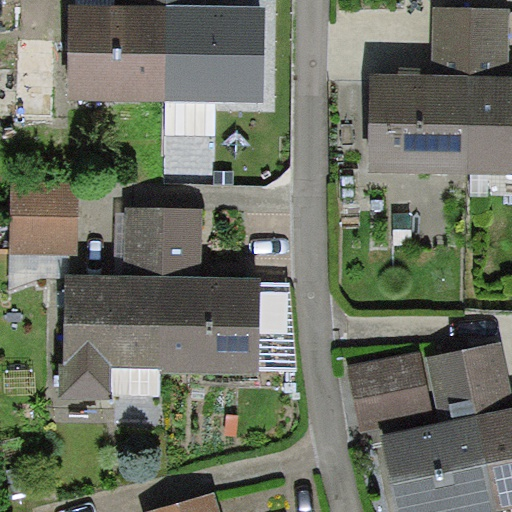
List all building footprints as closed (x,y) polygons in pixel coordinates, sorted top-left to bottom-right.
[(197,0),(128,0),(128,14),(59,15),(59,48),(3,49),(4,113),(255,111),(254,14),(198,15),(197,0)] [(424,87),(369,86),(368,186),(511,187),(511,88),(505,88),(505,14),(425,13),(424,87)] [(277,123),(235,125),(237,178),(279,176),(277,123)] [(75,190),(1,189),(0,259),(0,261),(74,263),(75,190)] [(111,288),(59,287),(57,407),(155,408),(155,386),(254,387),(255,290),(193,290),(194,217),(112,216),(111,288)] [(416,356),(335,373),(352,451),(374,446),(433,433),(416,356)] [(511,511),(511,415),(499,357),(426,373),(439,432),(433,433),(374,446),(388,511),(511,511)] [(212,511),(209,502),(175,511),(212,511)]
